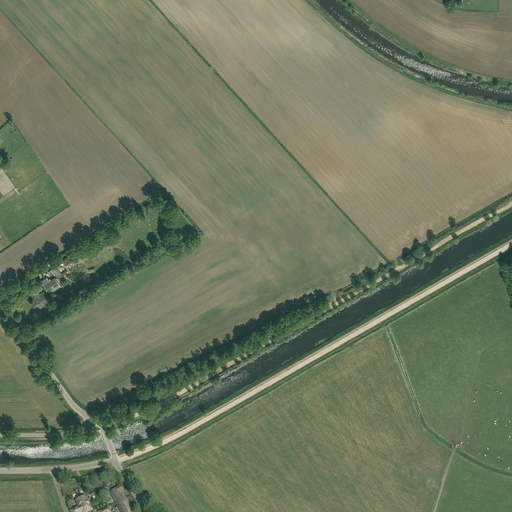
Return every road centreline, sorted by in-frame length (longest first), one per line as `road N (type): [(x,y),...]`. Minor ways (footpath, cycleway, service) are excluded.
road 1 (track): [(100,424),(166,401),(511,204)]
road 2 (track): [(115,460),(201,422),(511,244)]
road 3 (unclassified): [(93,419),(74,407),(0,301)]
